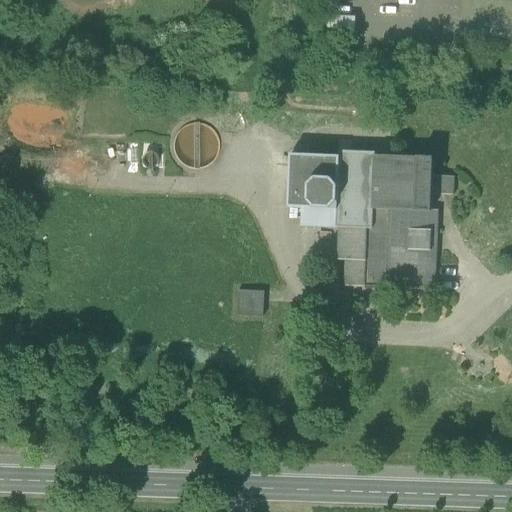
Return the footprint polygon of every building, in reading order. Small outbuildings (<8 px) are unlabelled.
[(355,31),(356,19),(328,17),(328,30),(355,31)] [(179,164),(190,170),(202,170),(213,164),(219,154),(219,142),(213,131),(202,125),(190,125),(179,131),(173,141),(173,153),(179,164)] [(142,169),(157,169),(158,148),(158,145),(142,145),(142,169)] [(340,153),(340,158),(338,211),(337,229),(340,229),(373,230),(374,211),(376,158),(377,155),(340,153)] [(289,209),(303,210),(338,211),(340,158),(291,156),(289,209)] [(376,158),(374,211),(432,213),(432,211),(432,196),(454,197),(455,178),(433,177),(434,160),(376,158)] [(337,229),(338,211),(303,210),(302,228),(337,229)] [(439,212),(432,211),(432,213),(374,211),(373,230),(340,229),(339,261),(347,262),(346,288),(436,292),(439,212)] [(238,317),(264,319),(265,293),(240,292),(238,317)]
